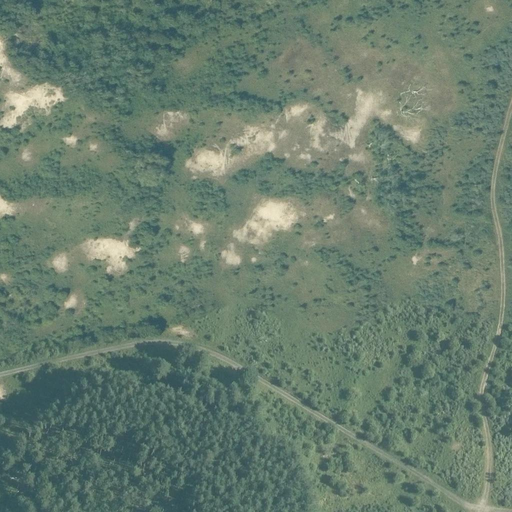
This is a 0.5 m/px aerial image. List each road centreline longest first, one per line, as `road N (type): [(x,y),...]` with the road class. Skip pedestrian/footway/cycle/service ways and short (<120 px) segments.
road 1 (track): [(0,373),(128,345),(184,346),(262,380),(482,509),(511,509)]
road 2 (track): [(482,511),(483,415),(505,287),(491,196),(511,110)]
